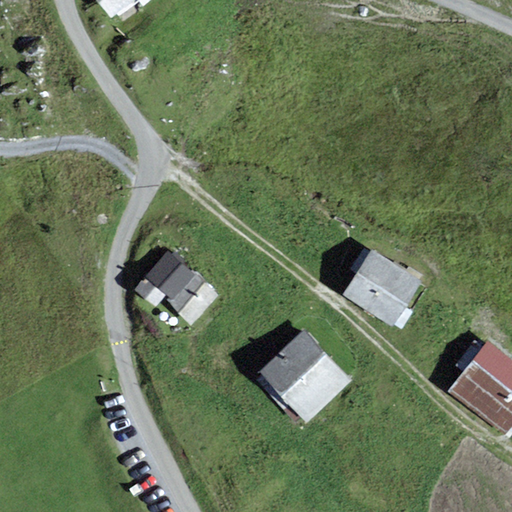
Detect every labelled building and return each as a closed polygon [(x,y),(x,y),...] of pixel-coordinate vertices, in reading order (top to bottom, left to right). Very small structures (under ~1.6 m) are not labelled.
[(96,0),(110,17),(131,0),(137,0),(143,6),(150,0),(96,0)] [(371,249),(342,295),(391,325),(423,275),(408,266),(405,270),(371,249)] [(217,295),(168,250),(133,288),(154,307),(162,299),(190,325),(217,295)] [(301,330),(258,372),(307,421),(350,380),(301,330)] [(511,361),(486,341),(448,390),(506,435),(511,426),(511,361)]
